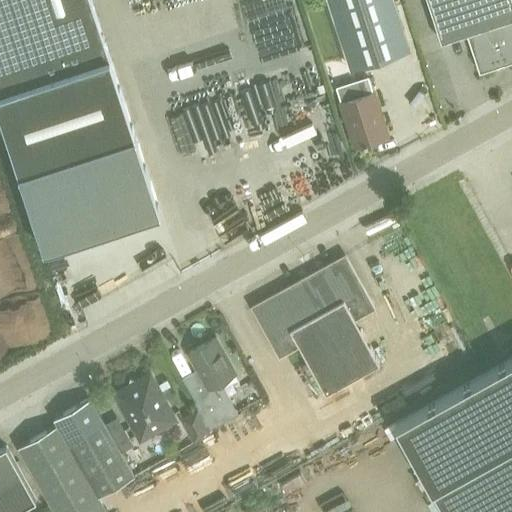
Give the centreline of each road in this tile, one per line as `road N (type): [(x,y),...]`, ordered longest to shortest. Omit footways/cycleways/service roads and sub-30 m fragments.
road 1 (unclassified): [(0,400),(511,116)]
road 2 (unknown): [(90,0),(190,266)]
